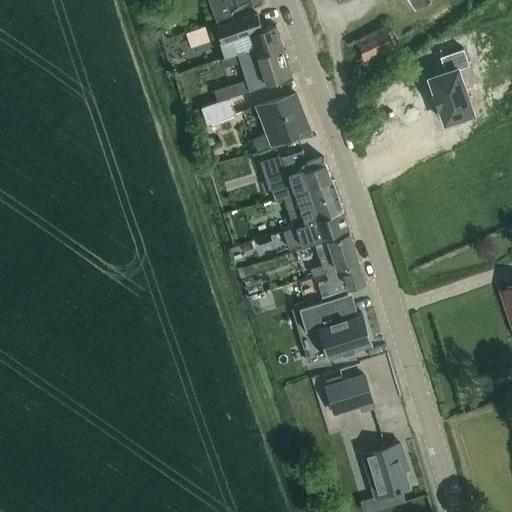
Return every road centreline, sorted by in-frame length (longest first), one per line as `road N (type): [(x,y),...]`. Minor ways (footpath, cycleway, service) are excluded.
road 1 (track): [(296,511),(122,0)]
road 2 (tertiary): [(456,511),(286,0)]
road 3 (unknown): [(392,302),(511,258)]
